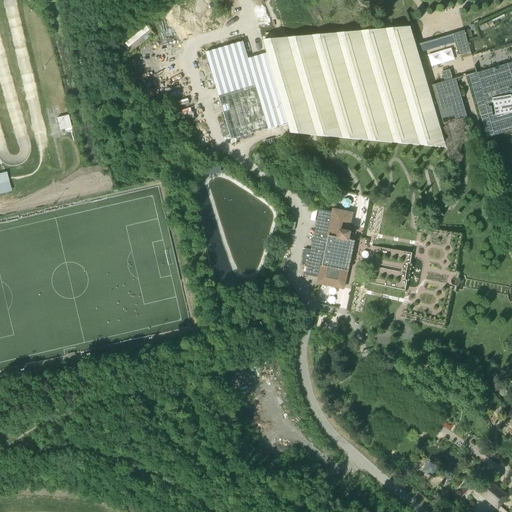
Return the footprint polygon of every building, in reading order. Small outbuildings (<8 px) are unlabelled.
[(132,46),(153,30),(149,25),(128,41),(132,46)] [(418,45),(413,27),(410,27),(322,35),(264,40),(267,54),(288,123),(293,134),(306,136),(309,136),(316,136),(394,143),(398,144),(448,148),(444,132),(442,126),(442,123),(431,87),(431,86),(429,80),(421,53),(418,45)] [(467,40),(465,31),(453,34),(456,43),(459,56),(470,52),(471,52),(468,42),(467,40)] [(456,43),(453,34),(445,36),(425,43),(418,45),(421,53),(428,51),(448,45),(456,43)] [(220,97),(257,85),(249,59),(244,43),(207,53),(220,97)] [(144,67),(163,61),(159,45),(139,51),(144,67)] [(267,54),(249,59),(270,129),(288,123),(267,54)] [(511,112),(496,115),(493,98),(503,97),(511,95),(511,61),(494,68),(477,73),(469,75),(478,103),(487,136),(497,133),(511,128),(511,112)] [(445,82),(431,86),(442,123),(444,123),(450,121),(455,119),(456,119),(462,117),(469,115),(463,97),(459,85),(458,81),(457,78),(453,79),(450,68),(442,70),(445,82)] [(257,85),(220,97),(233,140),(270,129),(257,85)] [(496,115),(511,112),(511,97),(511,95),(503,97),(493,98),(496,115)] [(311,250),(305,248),(302,262),(308,263),(305,275),(320,278),(319,283),(343,288),(344,282),(347,270),(339,268),(344,240),(349,241),(351,233),(348,232),(349,225),(351,214),(334,211),(334,213),(319,210),(311,250)] [(428,464),(425,469),(433,473),(437,466),(429,462),(428,464)] [(500,507),(510,495),(490,479),(480,491),(478,493),(498,510),(500,507)]
